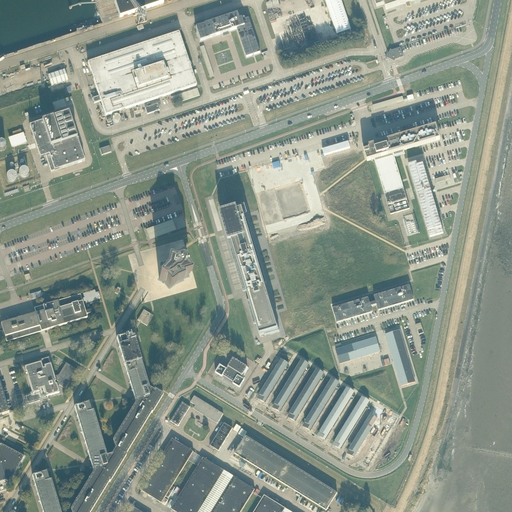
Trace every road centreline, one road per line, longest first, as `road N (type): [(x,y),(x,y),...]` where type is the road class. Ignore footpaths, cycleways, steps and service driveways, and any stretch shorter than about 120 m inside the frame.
road 1 (unclassified): [(186,371),(347,470),(372,475),(397,464),(424,392),(483,87)]
road 2 (track): [(395,511),(435,404),(476,192)]
road 3 (unclassified): [(178,162),(390,85)]
road 4 (unclassified): [(99,511),(186,371)]
road 5 (unclassified): [(0,227),(117,185)]
road 6 (unclassified): [(186,371),(221,313),(208,261)]
road 7 (unclassified): [(0,364),(116,332)]
road 8 (unclassified): [(6,511),(69,409)]
